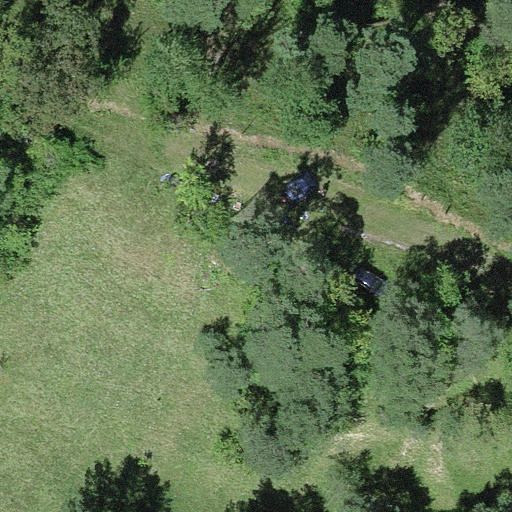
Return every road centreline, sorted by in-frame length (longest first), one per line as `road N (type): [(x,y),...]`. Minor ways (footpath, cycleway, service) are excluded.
road 1 (track): [(0,102),(248,215)]
road 2 (track): [(511,283),(248,215)]
